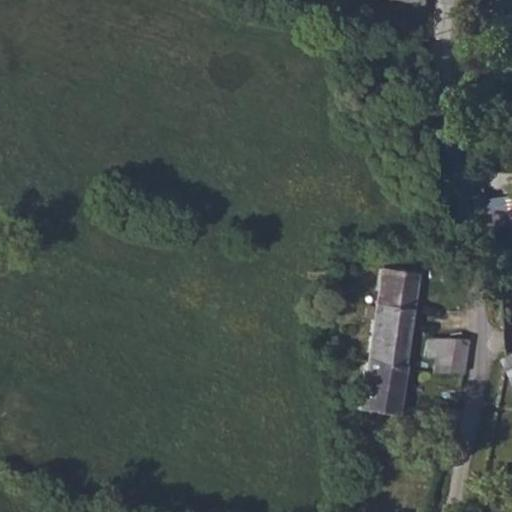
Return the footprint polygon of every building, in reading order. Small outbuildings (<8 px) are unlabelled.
[(375,293),(410,297),(413,273),(378,269),(375,293)] [(365,361),(401,367),(410,297),(375,293),(365,361)] [(511,366),(511,335),(501,342),(511,366)] [(431,372),(458,373),(464,339),(421,338),(419,358),(430,359),(430,371),(431,372)] [(395,418),(401,367),(365,361),(358,412),(395,418)] [(338,431),(333,449),(365,455),(369,437),(338,431)]
